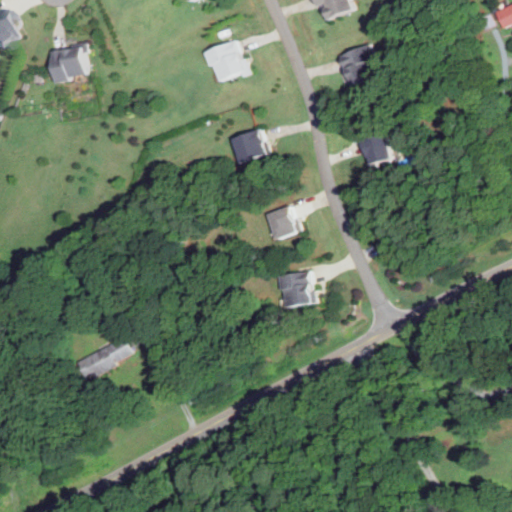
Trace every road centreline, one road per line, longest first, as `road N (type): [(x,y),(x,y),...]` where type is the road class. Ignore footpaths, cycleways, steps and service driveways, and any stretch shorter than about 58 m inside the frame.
road 1 (tertiary): [(511,268),(51,511)]
road 2 (residential): [(395,327),(331,197),(303,68),(272,0)]
